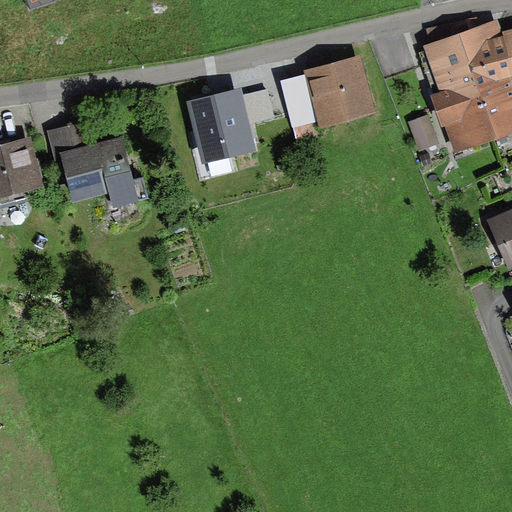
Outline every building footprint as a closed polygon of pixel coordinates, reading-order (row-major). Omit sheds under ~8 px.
[(489,45),(479,49),(474,36),(461,40),(477,85),(501,77),(489,45)] [(453,144),(492,130),(477,85),(461,40),(460,39),(420,52),(453,144)] [(357,65),(311,77),(323,118),(368,105),(357,65)] [(492,130),(511,122),(511,109),(501,77),(477,85),(492,130)] [(216,144),(293,125),(282,83),(206,103),(216,144)] [(420,149),(437,143),(427,116),(411,122),(420,149)] [(121,142),(89,150),(82,124),(50,132),(57,159),(64,157),(74,196),(108,187),(113,207),(148,198),(143,177),(131,180),(121,142)] [(0,204),(31,197),(27,182),(35,180),(25,143),(0,149),(0,204)] [(511,252),(511,214),(494,222),(503,244),(508,242),(511,252)]
